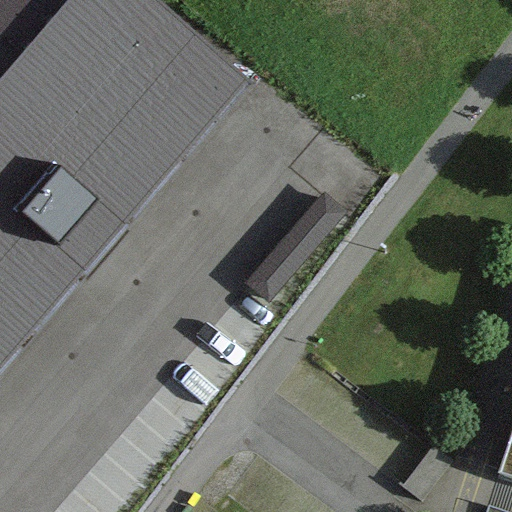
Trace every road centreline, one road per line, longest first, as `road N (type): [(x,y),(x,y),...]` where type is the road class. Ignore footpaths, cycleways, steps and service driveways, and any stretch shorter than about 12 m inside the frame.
road 1 (track): [(170,511),(511,56)]
road 2 (track): [(467,511),(511,356)]
